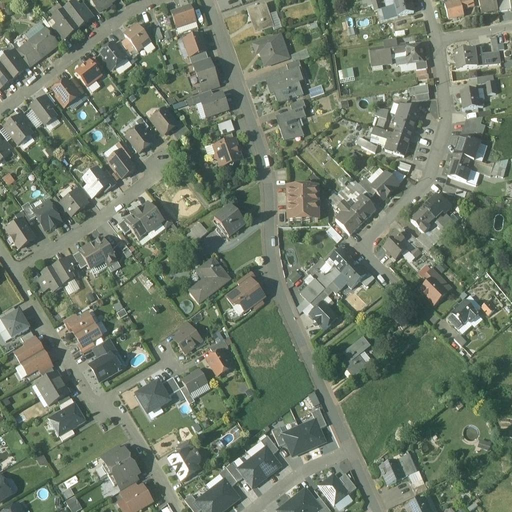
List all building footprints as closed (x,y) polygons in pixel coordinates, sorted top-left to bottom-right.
[(92,0),(91,1),(90,4),(93,7),(96,8),(100,14),(114,3),(112,0),(92,0)] [(410,0),(396,0),(393,1),(398,19),(414,14),(410,0)] [(468,0),(444,6),(448,21),(464,17),(462,10),(474,7),(474,5),(477,4),(476,0),(468,0)] [(494,0),(477,0),(482,15),(497,11),(494,0)] [(386,3),(385,3),(386,10),(383,10),(386,22),(389,21),(398,19),(393,1),(386,3)] [(75,4),(64,13),(78,31),(89,22),(88,21),(78,9),(75,4)] [(266,4),(247,11),(250,18),(248,19),(247,25),(252,23),(256,33),(272,27),(273,27),(269,17),(270,17),(270,16),(266,4)] [(380,5),(373,6),(375,12),(382,11),(380,4),(380,5)] [(93,18),(83,5),(78,9),(88,21),(93,18)] [(182,10),(171,14),(179,35),(198,29),(190,6),(181,9),(182,10)] [(78,31),(64,13),(53,21),(57,26),(67,39),(78,31)] [(276,14),(270,16),(270,17),(269,17),(273,27),(272,27),(274,33),(282,30),(276,14)] [(346,19),(348,36),(356,35),(354,18),(346,19)] [(41,25),(25,38),(30,44),(46,32),(41,25)] [(67,39),(57,26),(52,30),(62,42),(67,39)] [(137,27),(124,37),(127,41),(135,51),(137,54),(150,44),(147,40),(147,37),(145,34),(142,34),(137,27)] [(159,30),(154,32),(157,42),(163,40),(159,30)] [(30,44),(42,59),(57,47),(46,32),(30,44)] [(200,36),(184,42),(190,58),(190,60),(205,54),(206,54),(200,36)] [(281,37),(253,47),(256,56),(260,54),(265,68),(289,60),(281,37)] [(135,51),(127,41),(121,46),(129,55),(135,51)] [(405,46),(396,47),(395,42),(389,43),(390,56),(406,54),(405,48),(405,46)] [(23,50),(18,43),(12,47),(25,63),(29,69),(34,64),(23,50)] [(390,56),(389,43),(383,44),(384,50),(369,52),(371,65),(391,62),(390,56)] [(42,59),(30,44),(23,50),(34,64),(35,65),(42,59)] [(113,46),(100,56),(104,60),(103,63),(106,66),(109,66),(114,73),(127,62),(116,49),(113,46)] [(129,55),(121,46),(116,49),(127,62),(131,59),(129,55)] [(421,46),(405,48),(406,54),(407,59),(408,67),(423,64),(421,46)] [(481,50),(474,51),(471,52),(472,62),(476,62),(477,69),(483,68),(482,57),(482,56),(481,50)] [(25,63),(16,52),(10,56),(19,68),(25,63)] [(306,52),(291,58),(294,64),(299,62),(309,59),(306,52)] [(471,52),(455,54),(457,72),(477,69),(476,62),(472,62),(471,52)] [(205,54),(190,60),(190,58),(188,59),(191,67),(192,66),(207,61),(205,54)] [(482,56),(482,57),(483,68),(497,66),(496,54),(482,56)] [(10,56),(0,64),(0,65),(13,82),(24,73),(19,68),(10,56)] [(407,59),(399,61),(400,68),(408,67),(407,59)] [(104,72),(95,61),(90,65),(99,76),(104,72)] [(207,61),(192,66),(194,72),(195,72),(195,71),(210,66),(208,61),(207,61)] [(294,64),(287,67),(289,74),(298,71),(299,72),(302,71),(299,62),(294,64)] [(0,65),(0,88),(2,91),(13,82),(0,65)] [(99,76),(90,65),(77,75),(88,90),(101,79),(99,76)] [(210,66),(195,71),(195,72),(201,88),(206,86),(216,83),(217,83),(211,66),(210,66)] [(339,71),(340,80),(354,78),(353,69),(339,71)] [(289,74),(266,82),(271,97),(275,96),(279,106),(298,99),(295,91),(298,90),(296,85),(303,82),(299,72),(298,71),(289,74)] [(487,98),(497,96),(494,78),(477,81),(478,87),(485,86),(487,98)] [(67,83),(54,93),(57,97),(57,100),(59,103),(62,103),(67,109),(79,100),(69,87),(69,86),(67,83)] [(84,96),(74,83),(69,86),(69,87),(79,100),(84,96)] [(216,83),(206,86),(208,92),(218,89),(216,83)] [(309,89),(311,97),(324,94),(322,86),(309,89)] [(427,88),(414,90),(416,98),(428,96),(427,88)] [(477,92),(461,94),(463,112),(483,109),(482,102),(478,102),(477,92)] [(207,94),(191,100),(194,107),(202,104),(202,103),(209,100),(207,94)] [(209,100),(202,103),(202,104),(208,120),(228,112),(222,96),(209,100)] [(56,108),(48,98),(43,102),(50,112),(51,112),(56,108)] [(43,102),(42,101),(31,110),(46,128),(57,119),(51,112),(50,112),(43,102)] [(303,103),(290,108),(292,114),(302,110),(303,111),(306,110),(303,103)] [(419,114),(400,108),(396,119),(415,125),(419,114)] [(292,114),(277,119),(282,131),(280,131),(285,144),(303,137),(298,123),(306,120),(303,111),(302,110),(292,114)] [(164,112),(150,123),(162,138),(163,137),(166,138),(168,136),(169,133),(176,127),(164,112)] [(34,129),(24,116),(19,120),(29,133),(34,129)] [(415,125),(396,119),(394,126),(397,127),(394,137),(409,142),(415,125)] [(29,133),(19,120),(5,131),(19,148),(32,137),(29,133)] [(141,120),(135,125),(139,131),(140,130),(143,134),(148,130),(141,120)] [(386,122),(380,120),(376,131),(382,133),(383,133),(386,122)] [(480,120),(466,122),(460,140),(472,144),(475,135),(482,138),(485,128),(481,127),(483,120),(480,120)] [(231,121),(218,126),(220,132),(227,130),(228,134),(235,132),(231,121)] [(186,129),(174,138),(178,143),(190,134),(186,129)] [(139,131),(133,135),(132,133),(130,133),(127,135),(126,137),(128,139),(126,140),(139,156),(152,146),(143,134),(140,130),(139,131)] [(394,137),(383,133),(382,133),(376,131),(374,130),(371,138),(373,139),(380,141),(388,143),(391,144),(394,137)] [(409,142),(394,137),(391,144),(388,143),(385,153),(404,159),(409,142)] [(380,141),(373,139),(371,146),(377,149),(380,141)] [(371,146),(360,140),(356,146),(375,156),(377,149),(371,146)] [(472,144),(460,140),(454,157),(470,163),(474,164),(480,146),(472,144)] [(18,157),(6,142),(2,146),(10,156),(9,157),(12,161),(18,157)] [(2,146),(0,143),(0,160),(4,161),(9,157),(10,156),(2,146)] [(223,143),(221,146),(222,147),(214,150),(217,157),(216,157),(214,160),(218,162),(219,162),(221,170),(228,167),(229,168),(232,170),(234,166),(234,165),(241,163),(238,155),(239,155),(240,151),(237,150),(234,143),(227,145),(226,144),(223,143)] [(133,159),(122,145),(116,150),(120,154),(127,164),(133,159)] [(127,164),(120,154),(108,164),(112,168),(110,169),(116,176),(117,175),(122,182),(134,172),(127,164)] [(455,157),(447,179),(466,185),(470,173),(467,172),(470,163),(455,157)] [(474,164),(470,163),(467,172),(470,173),(471,171),(474,171),(476,164),(474,164)] [(507,163),(493,166),(490,177),(496,179),(497,178),(503,180),(508,163),(507,163)] [(411,168),(400,164),(398,170),(409,174),(411,168)] [(487,168),(476,164),(474,171),(471,171),(470,173),(490,179),(490,177),(493,166),(487,168)] [(98,172),(83,184),(88,189),(89,189),(96,198),(95,198),(96,199),(109,189),(110,188),(102,179),(103,179),(98,172)] [(406,179),(395,173),(389,179),(397,188),(406,179)] [(3,179),(8,187),(15,183),(10,174),(3,179)] [(117,187),(108,175),(103,179),(102,179),(110,188),(109,189),(111,192),(117,187)] [(373,188),(371,190),(376,195),(383,202),(397,188),(389,179),(385,176),(373,188)] [(366,180),(358,186),(366,194),(371,199),(376,195),(371,190),(373,188),(366,180)] [(358,186),(354,182),(337,199),(340,202),(344,206),(351,213),(358,206),(356,203),(361,198),(362,198),(366,194),(358,186)] [(83,193),(79,187),(73,191),(76,195),(77,195),(84,204),(89,200),(83,193)] [(457,192),(445,188),(443,195),(455,199),(457,192)] [(96,198),(89,189),(88,189),(83,193),(89,200),(90,202),(95,198),(96,198)] [(317,190),(288,191),(288,223),(294,223),(294,220),(309,220),(309,222),(318,222),(317,190)] [(63,206),(62,206),(68,213),(67,214),(72,220),(87,208),(84,204),(77,195),(76,195),(63,206)] [(335,196),(328,203),(333,208),(340,202),(337,199),(335,196)] [(437,197),(423,210),(435,222),(442,215),(444,217),(445,217),(450,212),(437,197)] [(362,198),(361,198),(356,203),(358,206),(351,213),(363,225),(375,212),(362,198)] [(51,200),(44,203),(46,207),(49,206),(51,209),(55,206),(53,203),(51,200)] [(63,206),(58,200),(53,203),(55,206),(62,217),(67,214),(68,213),(62,206),(63,206)] [(333,208),(332,209),(336,213),(344,206),(340,202),(333,208)] [(29,206),(21,210),(24,214),(30,223),(36,220),(33,215),(34,215),(29,206)] [(34,215),(33,215),(36,220),(45,234),(50,231),(51,233),(56,230),(55,228),(60,225),(51,209),(49,206),(46,207),(34,215)] [(157,218),(148,206),(133,218),(148,237),(162,226),(163,225),(157,218)] [(344,206),(336,213),(341,218),(344,220),(351,213),(344,206)] [(245,227),(231,208),(214,221),(228,240),(245,227)] [(423,210),(411,222),(424,237),(430,232),(427,229),(435,222),(423,210)] [(173,226),(163,213),(157,218),(163,225),(162,226),(166,231),(173,226)] [(351,213),(344,220),(341,218),(336,223),(350,237),(363,225),(351,213)] [(30,223),(24,214),(16,220),(19,225),(22,223),(28,231),(33,228),(30,223)] [(444,217),(442,215),(435,222),(447,235),(455,228),(445,217),(444,217)] [(148,237),(133,218),(125,224),(124,225),(131,233),(139,244),(148,237)] [(447,235),(435,222),(427,229),(430,232),(419,243),(429,253),(447,235)] [(19,225),(7,233),(19,252),(35,241),(28,231),(22,223),(19,225)] [(131,233),(124,225),(125,224),(124,223),(117,227),(125,237),(131,233)] [(208,235),(200,225),(190,233),(198,243),(208,235)] [(326,233),(337,244),(342,239),(332,228),(326,233)] [(398,235),(383,249),(387,254),(385,256),(389,260),(391,258),(396,262),(407,252),(400,245),(404,241),(398,235)] [(426,250),(410,235),(404,241),(400,245),(407,252),(410,256),(416,250),(421,255),(423,253),(426,250)] [(117,264),(108,249),(109,249),(107,246),(107,247),(105,244),(106,244),(104,241),(101,240),(98,241),(99,242),(93,246),(104,263),(108,269),(117,264)] [(122,243),(117,247),(126,259),(131,255),(122,243)] [(93,246),(79,254),(87,268),(90,272),(104,263),(93,246)] [(421,255),(416,250),(410,256),(415,261),(421,255)] [(340,251),(326,265),(332,271),(334,269),(341,276),(353,264),(340,251)] [(87,268),(79,254),(73,258),(81,272),(87,268)] [(73,258),(66,262),(72,272),(79,268),(73,258)] [(66,262),(52,270),(53,271),(63,288),(74,281),(71,276),(73,275),(72,272),(66,262)] [(213,262),(198,274),(205,282),(199,287),(189,295),(199,307),(230,283),(213,262)] [(366,277),(353,264),(341,276),(349,283),(346,286),(352,291),(360,283),(366,277)] [(332,271),(326,277),(333,285),(341,276),(334,269),(332,271)] [(53,271),(48,274),(47,273),(42,276),(44,279),(50,290),(54,296),(64,290),(63,288),(53,271)] [(432,271),(422,282),(426,287),(433,280),(435,283),(440,279),(432,271)] [(251,274),(237,285),(240,290),(245,287),(250,283),(251,284),(255,280),(251,274)] [(366,277),(360,283),(365,289),(374,281),(369,275),(366,277)] [(326,277),(324,276),(316,284),(325,292),(328,289),(333,285),(326,277)] [(341,276),(333,285),(340,292),(345,297),(348,294),(349,294),(352,291),(346,286),(349,283),(341,276)] [(37,279),(32,282),(37,291),(42,288),(39,282),(37,279)] [(50,290),(44,279),(39,282),(42,288),(45,293),(50,290)] [(451,290),(440,279),(435,283),(447,295),(451,290)] [(426,287),(420,293),(434,307),(447,295),(435,283),(433,280),(426,287)] [(314,282),(300,296),(311,306),(324,293),(325,292),(316,284),(314,282)] [(250,283),(245,287),(240,290),(228,300),(234,308),(235,309),(238,307),(244,315),(252,309),(261,302),(262,301),(252,289),(254,288),(251,284),(250,283)] [(340,292),(333,285),(328,289),(333,294),(336,297),(340,292)] [(42,288),(37,291),(40,296),(45,293),(42,288)] [(333,294),(328,289),(325,292),(324,293),(329,298),(333,294)] [(311,306),(310,306),(315,312),(322,305),(329,298),(324,293),(311,306)] [(345,297),(339,303),(345,310),(355,301),(349,294),(348,294),(345,297)] [(261,302),(252,309),(255,314),(264,307),(261,302)] [(491,302),(481,310),(489,318),(498,310),(491,302)] [(478,318),(465,304),(451,317),(463,329),(468,324),(470,321),(473,324),(478,318)] [(338,320),(322,305),(315,312),(310,317),(315,322),(314,323),(319,328),(320,327),(325,333),(331,327),(333,327),(336,324),(336,322),(338,320)] [(244,315),(238,307),(235,309),(234,308),(232,310),(239,319),(244,315)] [(0,321),(2,325),(17,315),(14,310),(0,318),(0,321)] [(12,341),(29,331),(19,314),(17,315),(2,325),(0,325),(0,336),(1,337),(7,333),(12,341)] [(99,325),(93,314),(88,317),(94,328),(99,325)] [(75,317),(63,324),(68,332),(71,331),(69,328),(78,323),(75,317)] [(86,317),(81,319),(82,320),(78,323),(69,328),(71,331),(76,339),(94,328),(88,317),(87,317),(86,318),(86,317)] [(463,329),(451,317),(447,321),(458,333),(463,329)] [(186,325),(177,332),(181,337),(190,330),(186,325)] [(94,328),(76,339),(81,348),(82,350),(91,345),(95,343),(96,343),(100,341),(100,340),(101,339),(94,328)] [(181,337),(175,342),(185,356),(200,344),(190,330),(181,337)] [(21,341),(24,346),(34,340),(31,335),(21,341)] [(459,337),(454,342),(461,349),(466,344),(459,337)] [(24,346),(23,346),(26,351),(36,345),(33,340),(24,346)] [(363,341),(344,356),(348,361),(344,364),(349,371),(347,373),(353,380),(367,369),(358,358),(370,349),(363,341)] [(109,342),(93,352),(100,363),(110,357),(116,354),(109,342)] [(224,343),(210,351),(214,358),(221,354),(222,355),(229,351),(224,343)] [(44,355),(38,345),(36,345),(26,351),(15,358),(21,368),(44,355)] [(91,345),(82,350),(81,348),(78,349),(83,357),(94,351),(91,345)] [(214,358),(208,362),(218,379),(231,371),(222,355),(221,354),(214,358)] [(44,355),(21,368),(28,379),(49,366),(50,365),(44,355)] [(100,363),(90,368),(100,385),(120,373),(110,357),(100,363)] [(49,366),(38,372),(42,377),(52,371),(49,366)] [(52,371),(42,377),(45,383),(55,377),(52,371)] [(192,378),(182,384),(185,390),(190,398),(208,388),(198,372),(191,377),(192,378)] [(45,383),(37,387),(44,398),(62,387),(56,376),(55,377),(45,383)] [(173,380),(159,389),(166,401),(180,393),(173,380)] [(159,389),(158,386),(137,399),(148,417),(168,404),(166,401),(159,389)] [(62,387),(44,398),(50,408),(57,404),(68,398),(69,397),(62,387)] [(190,398),(185,390),(180,393),(190,408),(195,405),(190,398)] [(308,398),(316,410),(322,407),(314,394),(308,398)] [(68,398),(57,404),(61,409),(71,403),(68,398)] [(61,409),(60,409),(63,414),(75,407),(72,402),(71,403),(61,409)] [(63,414),(49,423),(59,440),(71,433),(85,424),(75,407),(63,414)] [(319,432),(326,429),(319,413),(312,416),(319,432)] [(315,423),(299,431),(308,452),(324,445),(315,423)] [(279,430),(272,434),(279,450),(286,447),(279,430)] [(299,431),(283,438),(292,459),(308,452),(299,431)] [(71,433),(59,440),(63,445),(75,438),(71,433)] [(272,458),(279,453),(268,439),(260,444),(266,450),(272,458)] [(190,442),(175,452),(178,458),(187,453),(187,454),(193,451),(193,448),(190,442)] [(116,450),(101,459),(104,465),(120,456),(120,455),(116,450)] [(266,450),(251,461),(267,481),(281,470),(266,450)] [(120,456),(104,465),(105,466),(111,477),(131,465),(124,453),(120,455),(120,456)] [(178,458),(169,464),(173,471),(172,471),(176,477),(177,477),(181,483),(199,473),(196,468),(198,466),(199,462),(198,461),(199,461),(198,459),(197,459),(197,458),(192,457),(190,459),(187,454),(187,453),(178,458)] [(247,455),(241,460),(244,464),(250,460),(247,455)] [(416,475),(408,458),(395,463),(396,466),(400,464),(407,478),(416,475)] [(251,461),(237,472),(253,492),(267,481),(251,461)] [(395,463),(381,469),(384,477),(383,478),(387,488),(408,479),(407,478),(402,480),(396,466),(395,463)] [(131,465),(111,477),(118,487),(119,488),(134,479),(134,480),(139,477),(131,465)] [(105,466),(102,468),(108,479),(111,477),(105,466)] [(243,480),(233,466),(226,471),(237,485),(243,480)] [(237,485),(226,471),(219,477),(231,491),(237,485)] [(340,471),(335,474),(338,480),(344,477),(340,471)] [(416,475),(407,478),(408,479),(411,487),(422,481),(419,474),(416,475)] [(341,489),(348,498),(357,491),(345,476),(340,480),(345,486),(341,489)] [(111,477),(108,479),(114,489),(118,487),(111,477)] [(134,479),(119,488),(122,494),(134,487),(137,485),(134,480),(134,479)] [(333,479),(319,489),(335,509),(348,498),(341,489),(333,479)] [(411,487),(410,487),(413,492),(425,487),(422,481),(411,487)] [(1,483),(0,482),(0,503),(10,498),(9,497),(10,494),(8,491),(5,490),(1,483)] [(224,483),(210,494),(224,511),(226,511),(239,502),(224,483)] [(122,494),(120,495),(130,511),(138,511),(151,505),(142,491),(138,493),(134,487),(122,494)] [(425,487),(413,492),(415,498),(427,492),(425,487)] [(63,494),(71,511),(82,511),(72,490),(63,494)] [(305,492),(291,503),(298,511),(319,511),(320,511),(305,492)] [(224,511),(210,494),(196,505),(201,511),(224,511)] [(201,511),(191,499),(185,504),(190,511),(201,511)] [(429,511),(424,501),(406,510),(407,511),(429,511)] [(240,511),(244,509),(239,503),(228,511),(240,511)] [(298,511),(291,503),(279,511),(298,511)]
